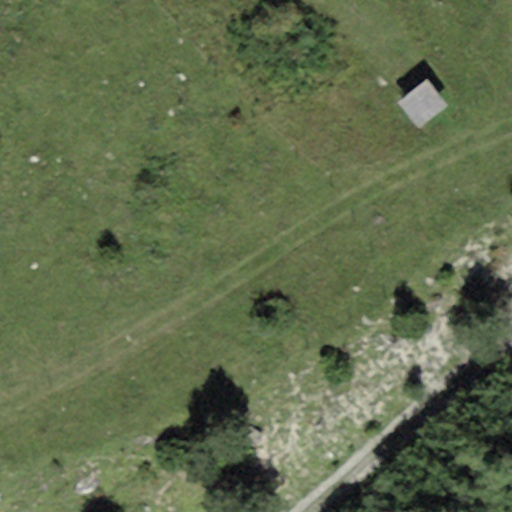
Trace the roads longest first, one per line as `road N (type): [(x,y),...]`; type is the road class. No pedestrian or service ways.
road 1 (track): [(511,122),(392,173),(158,324),(0,405)]
road 2 (track): [(511,323),(300,511)]
